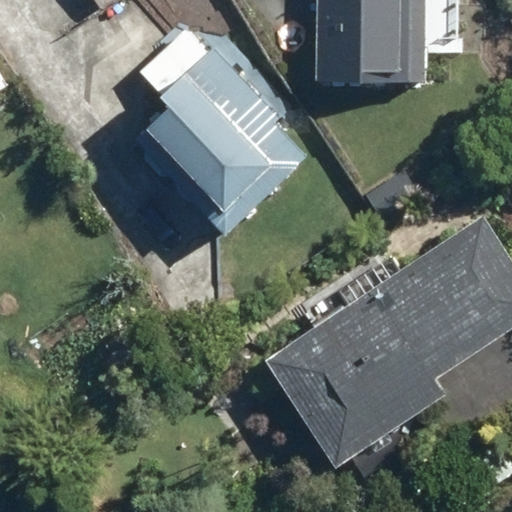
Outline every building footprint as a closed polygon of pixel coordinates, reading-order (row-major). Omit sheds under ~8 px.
[(116,0),(94,0),(101,10),(116,0)] [(427,0),(320,0),(321,89),(429,88),(427,0)] [(315,133),(193,27),(147,81),(172,103),(137,143),(233,227),(315,133)] [(0,94),(13,86),(0,66),(0,94)] [(511,333),(511,246),(490,213),(266,358),(340,471),(452,398),(440,380),(511,333)]
